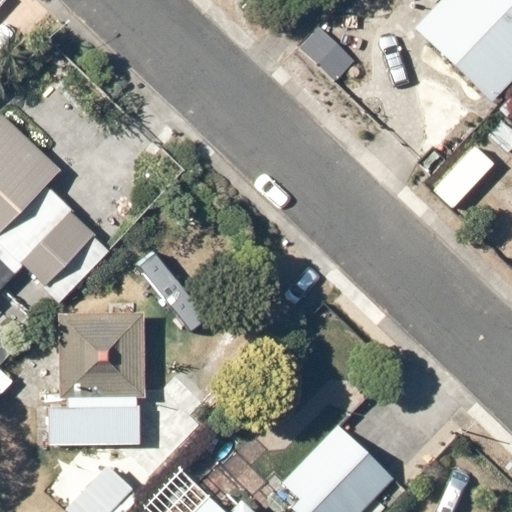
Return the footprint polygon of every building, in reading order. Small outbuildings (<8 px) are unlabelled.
[(511,87),(511,0),(450,0),(423,29),(500,101),(511,87)] [(0,231),(58,166),(2,116),(0,118),(0,231)] [(99,236),(76,214),(26,264),(49,287),(99,236)] [(0,291),(18,273),(0,253),(0,291)] [(148,317),(60,316),(60,401),(148,402),(148,317)] [(140,409),(51,407),(50,445),(139,447),(140,409)] [(366,511),(399,478),(343,423),(284,482),(302,499),(293,508),(297,511),(366,511)] [(230,511),(229,511),(209,501),(198,511),(256,511),(242,499),(230,511)]
